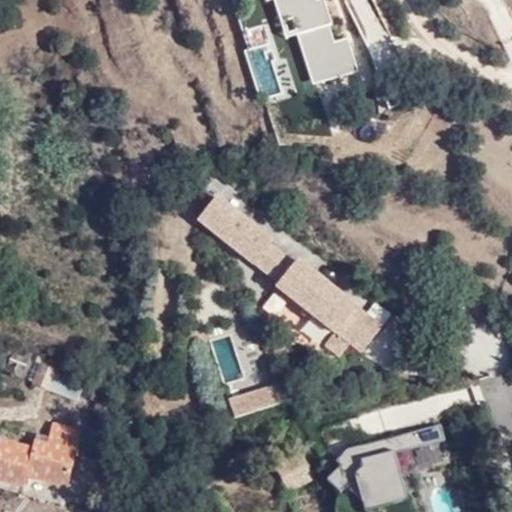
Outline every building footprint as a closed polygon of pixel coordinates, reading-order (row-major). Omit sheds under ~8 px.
[(269,0),(282,42),(298,37),(312,85),(358,72),(348,37),(340,40),(328,0),(269,0)] [(244,53),(259,99),(282,92),(267,46),(244,53)] [(383,327),(298,261),(296,264),(271,244),(274,241),(218,197),(197,223),(279,287),(277,290),(336,336),(327,348),(339,357),(348,346),(361,355),(383,327)] [(263,309),(285,322),(296,305),(274,292),(263,309)] [(309,319),(298,336),(318,349),(329,333),(309,319)] [(48,402),(55,375),(39,367),(28,395),(48,402)] [(78,384),(55,375),(48,402),(69,411),(78,384)] [(232,418),(287,405),(282,383),(227,396),(232,418)] [(470,410),(356,444),(362,463),(381,457),(389,485),(431,473),(435,485),(487,470),(470,410)] [(56,451),(62,429),(45,425),(40,447),(56,451)] [(91,434),(62,429),(56,451),(40,447),(39,453),(9,447),(4,467),(1,480),(0,483),(0,489),(75,507),(91,434)] [(277,472),(288,493),(314,479),(303,458),(277,472)] [(433,511),(453,511),(445,485),(427,491),(433,511)] [(357,511),(356,499),(334,502),(335,511),(357,511)]
